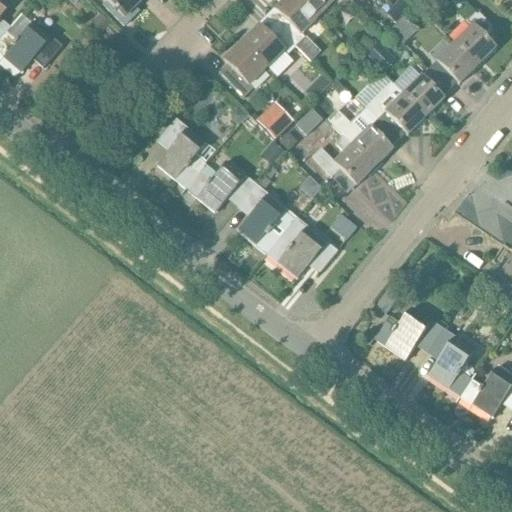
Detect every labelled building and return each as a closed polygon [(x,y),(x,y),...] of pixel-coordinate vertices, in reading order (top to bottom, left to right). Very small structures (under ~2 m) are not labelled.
[(0,0),(0,42),(10,30),(9,30),(0,21),(0,19),(11,7),(1,0),(0,0)] [(92,0),(97,5),(98,4),(123,28),(138,14),(135,11),(141,6),(135,0),(92,0)] [(269,23),(295,50),(305,40),(301,35),(316,20),(307,11),(295,0),(276,0),(275,2),(279,7),(274,12),(272,10),(264,19),(269,23)] [(295,0),(307,11),(316,20),(333,3),(336,7),(339,4),(343,8),(349,1),(347,0),(295,0)] [(428,0),(438,9),(446,0),(428,0)] [(390,13),(405,36),(415,29),(400,7),(390,13)] [(0,42),(0,60),(20,78),(35,60),(46,70),(62,50),(33,25),(22,15),(9,30),(10,30),(0,42)] [(478,17),(476,18),(473,15),(465,24),(469,28),(452,45),(476,69),(493,52),(482,41),(490,33),(488,31),(490,29),(478,17)] [(240,46),(265,70),(281,54),(286,59),(295,50),(269,23),(264,19),(255,28),(256,30),(240,46)] [(318,53),(305,40),(295,50),(307,63),(318,53)] [(427,71),(448,92),(455,85),(457,87),(476,69),(452,45),(427,71)] [(219,75),(244,101),(254,90),(249,86),(265,70),(240,46),(223,63),(226,67),(219,75)] [(401,97),(424,119),(441,102),(440,100),(448,92),(427,71),(401,97)] [(365,111),(396,143),(404,136),(405,138),(424,119),(401,97),(390,86),(365,111)] [(316,110),(299,125),(311,138),(328,123),(316,110)] [(275,140),(291,123),(283,115),(267,131),(275,140)] [(350,147),(372,170),(389,153),(388,151),(396,143),(375,122),(360,137),(341,117),(330,127),(341,139),(350,147)] [(155,168),(185,192),(197,176),(187,168),(205,147),(174,122),(158,142),(169,151),(155,168)] [(340,173),(355,188),(372,170),(350,147),(341,139),(334,146),(342,156),(334,164),(320,150),(310,160),(331,181),(340,173)] [(185,192),(214,216),(226,202),(236,210),(256,187),(245,178),(244,180),(226,165),(216,177),(205,167),(198,176),(197,176),(185,192)] [(236,234),(265,258),(278,242),(268,234),(285,213),(266,198),(267,196),(256,187),(236,210),(248,220),(236,234)] [(265,258),(295,282),(309,265),(320,274),(336,255),(306,231),(307,230),(295,220),(278,242),(265,258)] [(505,291),(511,295),(511,260),(502,274),(511,280),(505,291)] [(429,380),(460,400),(471,383),(459,375),(474,353),(411,311),(396,333),(384,325),(373,342),(405,364),(416,348),(440,364),(429,380)] [(511,378),(498,369),(483,391),(471,383),(460,400),(492,421),(502,406),(511,412),(511,378)]
